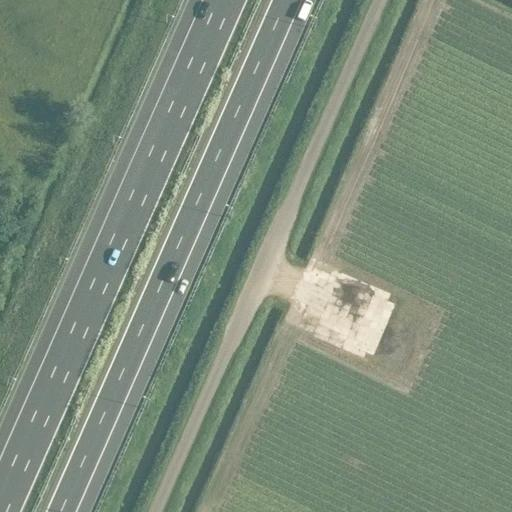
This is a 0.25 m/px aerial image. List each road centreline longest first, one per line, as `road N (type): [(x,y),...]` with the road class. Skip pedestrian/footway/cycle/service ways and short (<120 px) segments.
road 1 (unclassified): [(154,511),(380,0)]
road 2 (motorway): [(58,511),(284,0)]
road 3 (motorway): [(221,0),(0,503)]
